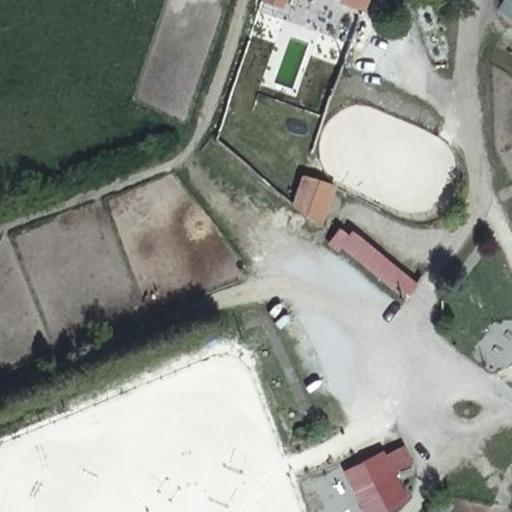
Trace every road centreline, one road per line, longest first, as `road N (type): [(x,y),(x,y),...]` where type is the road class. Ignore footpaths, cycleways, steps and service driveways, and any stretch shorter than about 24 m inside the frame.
road 1 (track): [(217,298),(0,395)]
road 2 (track): [(217,298),(281,294),(438,357)]
road 3 (track): [(413,511),(499,397)]
